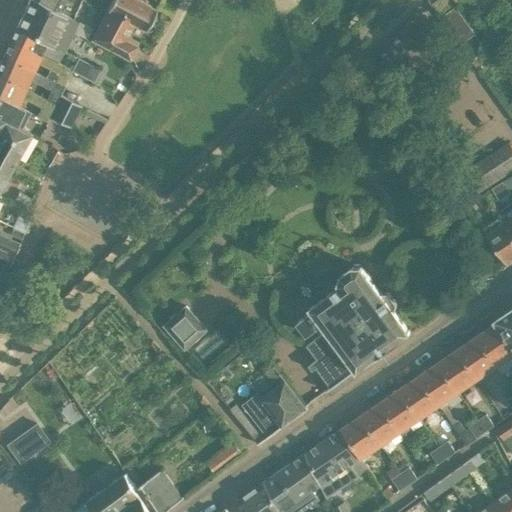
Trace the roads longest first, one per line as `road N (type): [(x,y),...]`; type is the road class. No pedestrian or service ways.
road 1 (residential): [(0,383),(394,0)]
road 2 (residential): [(511,284),(224,486)]
road 3 (residential): [(511,130),(418,0)]
